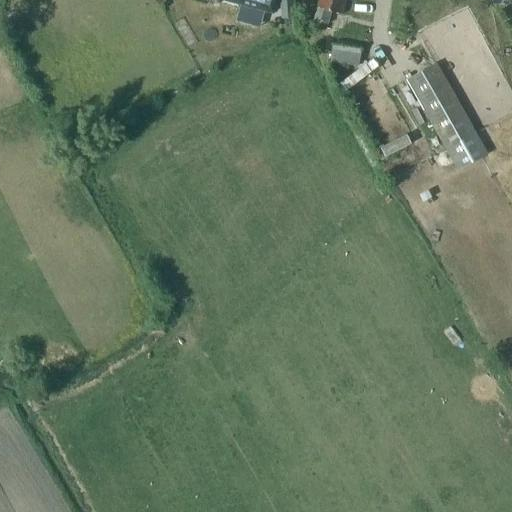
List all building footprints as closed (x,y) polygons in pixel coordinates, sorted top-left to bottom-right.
[(224,0),(224,1),(241,5),(237,21),(260,27),(264,12),(272,14),(275,0),(224,0)] [(279,0),(281,19),(294,18),(292,0),(279,0)] [(319,0),(317,8),(319,8),(315,23),(328,26),(331,13),(344,16),(347,0),(319,0)] [(335,31),(330,64),(358,68),(359,61),(366,62),(367,53),(369,53),(372,36),(335,31)] [(475,134),(436,66),(409,82),(448,149),(475,134)]
